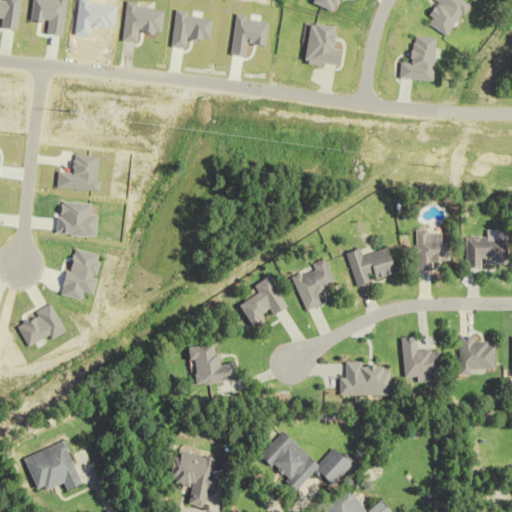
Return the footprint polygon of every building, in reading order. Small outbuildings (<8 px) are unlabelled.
[(448,232),(416,233),(417,271),(434,270),(434,262),(449,261),(448,232)] [(507,237),(466,237),(466,267),(507,268),(507,237)] [(356,286),(397,275),(390,247),(362,255),(361,249),(347,253),(356,286)] [(460,336),(460,373),(496,372),(496,343),(476,343),(476,336),(460,336)] [(265,459),(304,489),(318,471),(336,485),(354,462),(336,447),(323,463),(285,433),(265,459)] [(28,458),(42,493),(68,482),(72,491),(86,486),(68,442),(28,458)] [(218,475),(221,459),(183,454),(179,483),(200,486),(197,506),(217,509),(222,476),(218,475)] [(393,511),(384,500),(369,511),(357,511),(351,504),(357,499),(351,491),(324,511),(393,511)]
